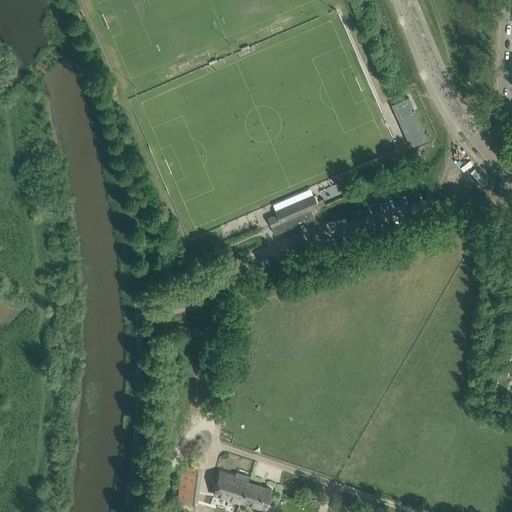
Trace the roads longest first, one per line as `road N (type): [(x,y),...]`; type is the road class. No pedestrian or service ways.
road 1 (unclassified): [(201,499),(238,306),(253,282),(490,210),(511,195)]
road 2 (tertiary): [(482,146),(448,101),(404,0)]
road 3 (residential): [(482,146),(498,129),(504,0)]
